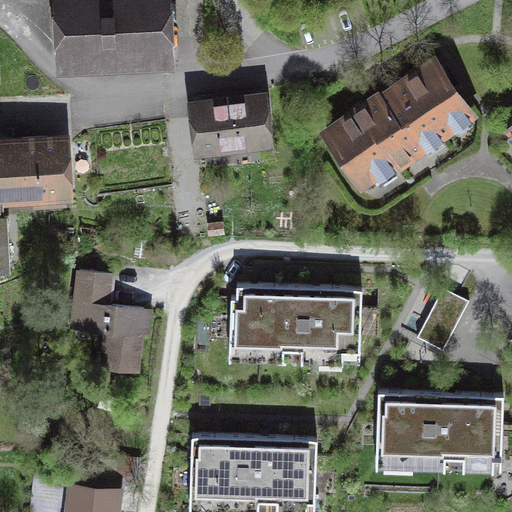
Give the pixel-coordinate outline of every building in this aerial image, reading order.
[(162,0),(61,0),(64,55),(165,51),(162,0)] [(438,131),(439,133),(453,124),(451,122),(470,109),(435,60),(393,90),(395,92),(385,99),(381,94),(327,132),(361,181),(394,158),(397,163),(425,143),(423,141),(438,131)] [(200,147),(267,139),(262,96),(194,104),(200,147)] [(0,196),(2,197),(5,196),(5,191),(64,188),(62,142),(0,144),(0,196)] [(223,221),(208,223),(210,235),(225,233),(223,221)] [(102,364),(137,368),(144,307),(107,302),(110,273),(80,269),(73,325),(106,329),(102,364)] [(230,346),(360,350),(362,285),(237,281),(237,295),(231,295),(230,346)] [(443,286),(417,336),(433,344),(448,315),(458,320),(469,299),(443,286)] [(503,392),(379,388),(376,453),(501,457),(503,392)] [(192,432),(190,497),(315,500),(317,435),(192,432)] [(71,511),(112,511),(115,490),(75,485),(71,511)] [(54,511),(55,505),(35,503),(33,511),(54,511)]
